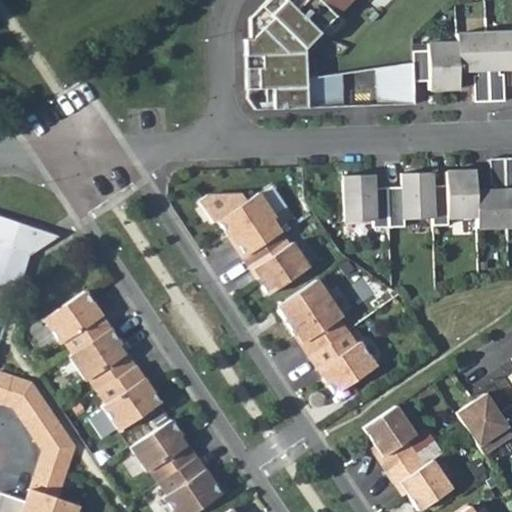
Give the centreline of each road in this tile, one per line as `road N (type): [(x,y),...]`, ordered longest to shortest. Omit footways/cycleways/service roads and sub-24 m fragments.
road 1 (residential): [(307,433),(137,178),(83,157)]
road 2 (residential): [(83,157),(84,214),(250,469)]
road 3 (residential): [(511,132),(221,140)]
road 4 (residential): [(221,140),(221,34),(232,0)]
road 5 (residential): [(221,140),(83,157)]
